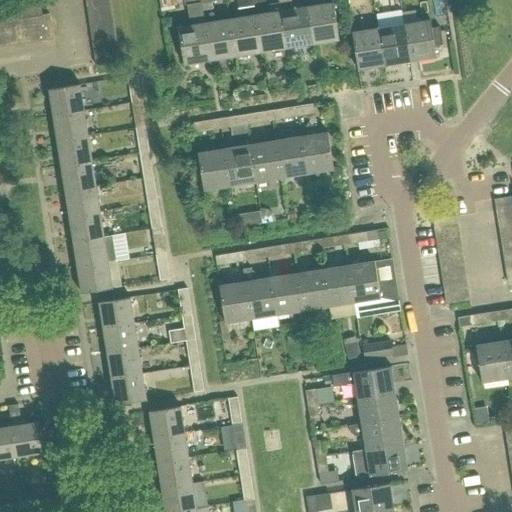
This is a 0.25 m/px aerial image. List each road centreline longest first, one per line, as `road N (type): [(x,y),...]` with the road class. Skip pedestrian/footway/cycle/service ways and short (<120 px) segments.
road 1 (residential): [(452,511),(403,212),(511,79)]
road 2 (residential): [(74,511),(37,314),(0,247)]
